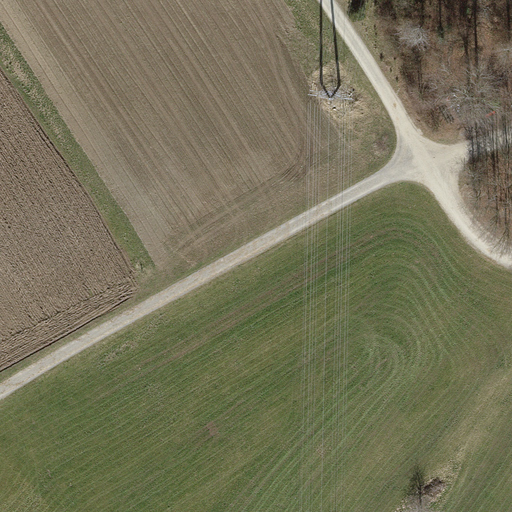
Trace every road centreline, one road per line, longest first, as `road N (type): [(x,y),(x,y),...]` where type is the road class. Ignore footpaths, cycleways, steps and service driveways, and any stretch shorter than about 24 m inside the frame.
road 1 (track): [(0,396),(424,157)]
road 2 (track): [(323,0),(424,157)]
road 3 (track): [(424,157),(456,216),(511,261)]
